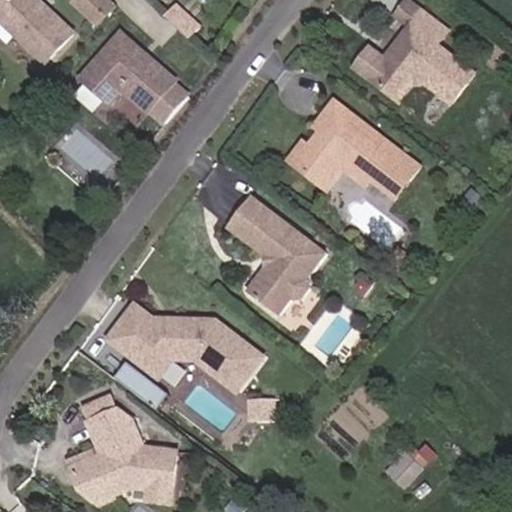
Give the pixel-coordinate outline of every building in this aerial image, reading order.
[(74,38),(48,14),(46,17),(40,11),(40,7),(32,0),(13,0),(0,14),(0,23),(46,68),(74,38)] [(113,0),(74,0),(100,25),(119,6),(113,0)] [(444,37),(405,8),(394,24),(410,35),(385,69),(382,66),(368,86),(400,109),(414,90),(423,89),(451,109),(473,80),(434,51),(444,37)] [(202,35),(180,15),(170,26),(192,46),(202,35)] [(176,87),(149,63),(146,67),(120,44),(83,85),(111,111),(123,96),(148,118),(176,87)] [(368,86),(382,66),(369,57),(355,77),(368,86)] [(420,174),(335,111),(324,127),(330,131),(322,142),(316,137),(304,154),(310,158),(297,176),(321,194),(335,175),(330,171),(338,161),(397,205),(420,174)] [(330,131),(324,127),(316,137),(322,142),(330,131)] [(310,158),(304,154),(291,171),(297,176),(310,158)] [(338,161),(330,171),(335,175),(321,194),(328,199),(346,175),(368,191),(372,186),(338,161)] [(330,262),(254,207),(231,240),(269,268),(274,267),(276,274),(271,276),(253,302),(285,325),(297,308),(299,310),(307,309),(315,297),(313,290),(311,288),(330,262)] [(163,337),(140,320),(114,354),(163,392),(178,373),(199,374),(241,405),(267,371),(220,335),(174,333),(173,336),(163,337)] [(99,440),(127,429),(122,415),(94,426),(99,440)] [(140,439),(128,429),(98,440),(105,459),(108,465),(116,466),(110,472),(78,480),(83,502),(99,511),(106,511),(139,504),(156,506),(155,511),(178,511),(184,469),(143,464),(142,462),(148,459),(140,439)] [(420,474),(431,461),(414,446),(391,472),(406,485),(417,472),(420,474)] [(116,466),(108,465),(76,472),(78,480),(110,472),(116,466)]
